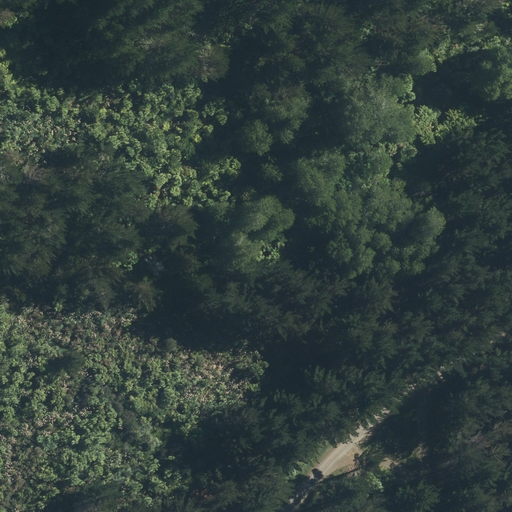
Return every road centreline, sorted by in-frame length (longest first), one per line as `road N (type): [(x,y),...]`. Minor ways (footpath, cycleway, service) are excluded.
road 1 (track): [(511,333),(449,364),(341,451),(287,511)]
road 2 (track): [(427,486),(421,427),(449,364)]
road 3 (track): [(434,511),(427,486),(393,460),(341,451)]
